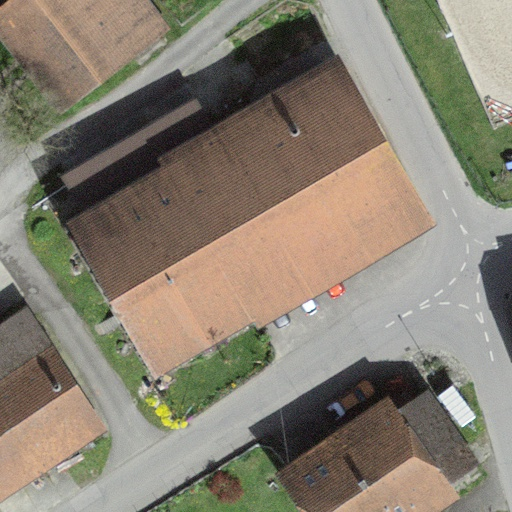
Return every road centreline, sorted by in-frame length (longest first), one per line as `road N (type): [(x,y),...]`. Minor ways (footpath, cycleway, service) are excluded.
road 1 (unclassified): [(464,264),(83,511)]
road 2 (tertiary): [(464,264),(346,0)]
road 3 (unclassified): [(511,451),(464,264)]
